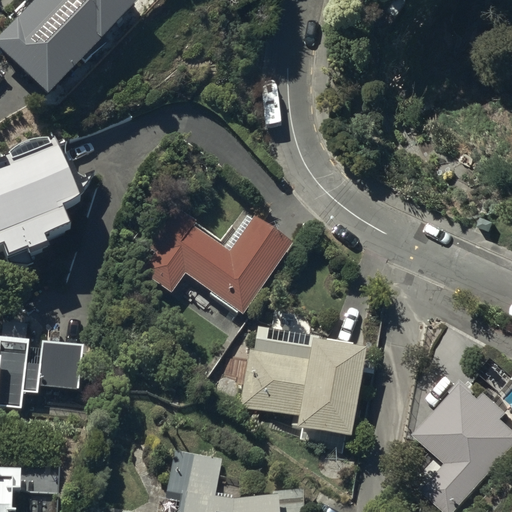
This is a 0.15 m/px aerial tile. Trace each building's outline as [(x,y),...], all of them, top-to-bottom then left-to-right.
[(0,35),(0,44),(49,90),(134,0),(26,0),(9,19),(13,22),(0,35)] [(43,244),(69,233),(62,214),(87,204),(74,171),(67,174),(55,146),(49,149),(11,164),(0,168),(0,266),(1,268),(28,257),(31,263),(48,256),(43,244)] [(140,273),(172,294),(186,273),(246,312),(292,241),(255,217),(253,220),(246,215),(226,246),(193,225),(197,219),(172,203),(143,246),(153,253),(140,273)] [(296,426),(353,436),(367,347),(320,340),(320,335),(309,333),(312,317),(275,311),(272,328),(259,326),(256,343),(251,343),(240,408),(297,417),(296,426)] [(79,349),(48,346),(47,361),(23,359),(25,342),(2,340),(1,350),(0,349),(0,405),(19,408),(21,391),(36,392),(37,384),(75,387),(79,349)] [(424,489),(447,511),(453,511),(511,451),(511,424),(505,418),(509,414),(487,393),(481,399),(466,385),(419,434),(449,463),(424,489)] [(303,511),(304,490),(274,490),(274,495),(241,497),(241,479),(220,476),(222,458),(173,451),(166,497),(159,496),(156,511),(303,511)] [(0,511),(16,511),(17,508),(13,508),(13,486),(21,486),(21,468),(0,469),(0,474),(0,473),(0,511)]
